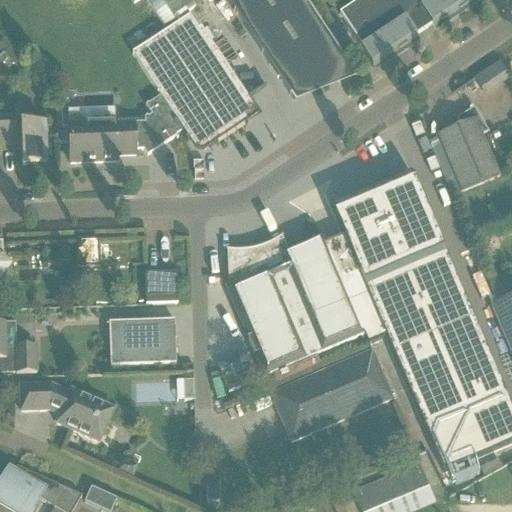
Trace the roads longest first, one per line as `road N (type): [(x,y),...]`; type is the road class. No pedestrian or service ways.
road 1 (residential): [(511,25),(235,208),(195,210)]
road 2 (residential): [(203,431),(195,210)]
road 3 (residential): [(195,210),(0,214)]
